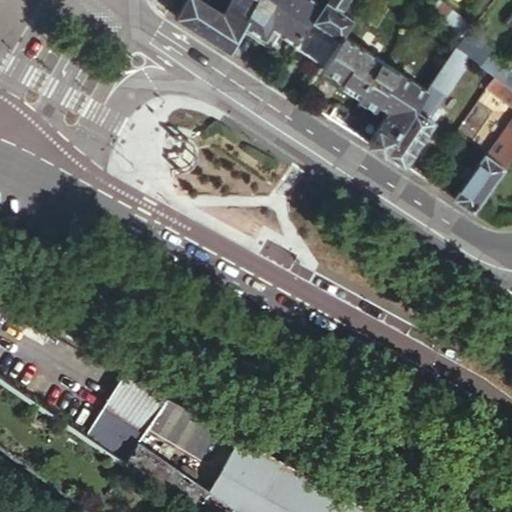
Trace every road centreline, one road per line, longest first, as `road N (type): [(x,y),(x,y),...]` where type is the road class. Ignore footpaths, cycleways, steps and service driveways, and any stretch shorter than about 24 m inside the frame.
road 1 (primary): [(32,243),(488,499)]
road 2 (primary): [(511,436),(60,186)]
road 3 (tertiary): [(511,258),(234,86)]
road 4 (tertiary): [(94,0),(97,17),(21,164)]
road 5 (tertiary): [(97,112),(156,81),(234,86)]
road 6 (tertiary): [(234,86),(154,33),(121,0)]
road 7 (tertiary): [(64,0),(0,114)]
road 8 (unclassified): [(97,112),(126,51),(114,0)]
